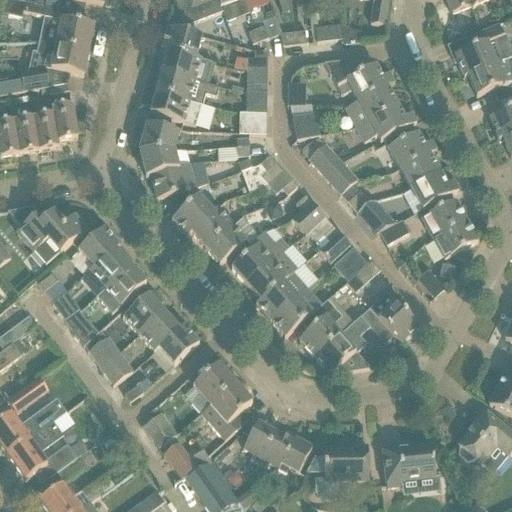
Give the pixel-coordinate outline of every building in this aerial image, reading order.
[(4,0),(2,15),(22,19),(23,17),(44,21),(39,44),(88,55),(93,30),(74,26),(60,23),(56,22),(59,12),(34,7),(19,3),(4,0)] [(35,0),(34,7),(59,12),(61,1),(57,0),(35,0)] [(104,0),(68,0),(68,3),(102,10),(104,0)] [(196,26),(215,18),(222,16),(221,11),(216,0),(185,0),(173,5),(183,31),(196,26)] [(239,0),(216,0),(221,11),(241,3),(239,0)] [(239,0),(241,3),(243,3),(247,13),(268,5),(266,0),(239,0)] [(277,0),(281,16),(288,14),(284,0),(277,0)] [(348,0),(374,4),(370,28),(384,30),(388,0),(387,0),(348,0)] [(465,0),(443,0),(447,8),(451,19),(452,19),(470,12),(465,0)] [(486,0),(465,0),(470,12),(488,4),(486,0)] [(271,14),(264,17),(266,23),(274,20),(271,14)] [(314,31),(316,47),(341,43),(339,28),(314,31)] [(469,53),(454,59),(463,81),(468,80),(467,78),(495,67),(495,66),(511,58),(511,57),(505,40),(504,41),(499,28),(483,34),(465,42),(469,53)] [(255,33),(260,45),(268,42),(263,30),(255,33)] [(195,61),(201,41),(185,36),(167,31),(161,53),(161,54),(166,55),(195,63),(195,61)] [(252,49),(260,45),(255,33),(247,37),(252,49)] [(280,38),(282,51),(308,48),(306,35),(280,38)] [(0,87),(0,99),(40,92),(48,91),(51,91),(52,74),(69,77),(83,80),(88,55),(39,44),(36,56),(45,58),(41,77),(28,74),(19,75),(21,84),(0,87)] [(206,88),(211,67),(211,66),(200,64),(201,63),(195,61),(195,63),(166,55),(164,62),(162,61),(161,64),(160,66),(160,69),(160,71),(162,72),(161,76),(206,88)] [(247,63),(247,76),(266,76),(267,55),(254,55),(254,63),(247,63)] [(511,98),(511,58),(495,66),(495,67),(467,78),(468,80),(476,101),(492,94),(497,104),(511,98)] [(351,95),(357,105),(386,89),(393,85),(388,77),(381,81),(375,69),(364,75),(357,63),(323,67),(341,100),(351,95)] [(161,76),(155,97),(200,109),(203,98),(216,101),(219,91),(206,88),(161,76)] [(253,87),(253,97),(266,97),(266,76),(247,76),(247,87),(253,87)] [(69,95),(67,88),(51,91),(48,91),(49,99),(69,95)] [(397,109),(386,90),(386,89),(357,105),(344,112),(344,113),(354,130),(360,129),(397,109)] [(200,109),(155,97),(149,118),(195,130),(200,109)] [(253,109),(253,118),(266,118),(266,97),(253,97),(246,97),(246,109),(253,109)] [(511,98),(497,104),(502,116),(489,122),(498,143),(498,144),(502,142),(502,141),(511,137),(511,98)] [(51,111),(52,117),(57,145),(58,145),(77,142),(71,108),(51,111)] [(360,129),(354,130),(363,146),(375,139),(379,146),(416,126),(410,117),(403,120),(397,109),(360,129)] [(52,117),(33,120),(39,155),(59,151),(58,145),(57,145),(52,117)] [(266,118),(253,118),(238,117),(238,138),(265,139),(266,118)] [(292,121),(296,144),(319,140),(315,117),(292,121)] [(33,120),(13,124),(19,158),(39,155),(33,120)] [(0,161),(19,158),(13,124),(0,126),(0,161)] [(146,128),(139,155),(174,155),(178,137),(146,128)] [(436,154),(435,153),(431,145),(424,148),(417,137),(399,146),(387,153),(399,173),(428,157),(429,158),(436,154)] [(511,137),(502,141),(502,142),(511,163),(511,162),(511,137)] [(236,143),(236,152),(248,151),(248,142),(236,143)] [(249,160),(248,151),(236,152),(236,161),(249,160)] [(310,167),(324,182),(336,171),(341,168),(327,152),(310,167)] [(146,181),(150,180),(178,171),(174,155),(139,155),(146,181)] [(440,177),(429,158),(428,157),(399,173),(410,194),(440,177)] [(259,180),(268,189),(283,176),(269,161),(259,169),(265,175),(259,180)] [(237,168),(240,176),(252,172),(249,163),(237,168)] [(324,182),(340,200),(353,189),(352,188),(356,185),(341,168),(336,171),(324,182)] [(178,171),(150,180),(156,203),(195,193),(188,169),(178,171)] [(440,177),(410,194),(421,214),(458,194),(453,184),(446,188),(440,177)] [(281,193),(287,200),(297,191),(291,185),(281,193)] [(340,200),(356,218),(369,206),(353,189),(340,200)] [(187,241),(191,237),(217,213),(216,212),(212,216),(198,200),(171,224),(187,241)] [(295,209),(301,215),(301,216),(311,207),(305,200),(295,209)] [(421,223),(433,243),(466,225),(455,205),(421,223)] [(276,207),(266,211),(270,221),(280,217),(276,207)] [(308,237),(325,223),(311,207),(301,216),(301,215),(291,224),(305,240),(308,237)] [(191,237),(205,253),(231,229),(217,213),(191,237)] [(17,237),(30,252),(44,268),(58,256),(59,257),(86,234),(73,220),(63,230),(52,218),(41,228),(35,221),(17,237)] [(339,238),(325,223),(308,237),(316,246),(315,247),(320,252),(321,253),(339,238)] [(379,238),(386,250),(408,238),(401,225),(379,238)] [(466,225),(433,243),(444,264),(477,245),(466,225)] [(231,229),(205,253),(220,269),(246,246),(231,229)] [(78,255),(93,272),(118,249),(103,232),(78,255)] [(231,272),(245,289),(280,257),(288,252),(280,244),(275,249),(264,237),(248,251),(251,254),(231,272)] [(321,253),(319,255),(325,262),(330,268),(335,263),(350,250),(339,238),(321,253)] [(0,268),(10,261),(0,247),(0,268)] [(255,308),(256,309),(286,281),(293,276),(297,273),(283,257),(288,252),(280,257),(245,289),(259,304),(255,308)] [(130,270),(115,254),(114,253),(93,272),(80,283),(96,301),(105,293),(130,270)] [(333,270),(346,286),(347,286),(366,269),(352,253),(333,270)] [(354,298),(379,276),(370,265),(366,269),(347,286),(345,288),(354,298)] [(105,293),(96,301),(112,318),(120,310),(130,301),(145,288),(130,270),(105,293)] [(416,284),(434,303),(444,294),(427,274),(416,284)] [(256,309),(270,325),(296,302),(296,301),(307,292),(293,276),(286,281),(256,309)] [(38,288),(43,296),(56,286),(51,279),(38,288)] [(138,339),(163,317),(158,311),(162,307),(152,295),(122,322),(138,339)] [(52,307),(65,326),(79,316),(80,315),(66,296),(52,307)] [(386,297),(369,313),(388,334),(400,348),(418,332),(386,297)] [(285,342),(302,326),(311,318),(296,302),(270,325),(285,342)] [(298,344),(314,362),(339,339),(331,330),(342,320),(327,304),(311,318),(302,326),(310,334),(298,344)] [(339,339),(314,362),(330,379),(365,348),(359,341),(369,332),(378,342),(388,334),(369,313),(360,321),(339,339)] [(79,316),(65,326),(71,333),(84,324),(79,317),(80,315),(79,316)] [(138,339),(153,356),(183,330),(182,329),(178,333),(163,317),(138,339)] [(16,330),(12,333),(19,343),(24,340),(36,331),(29,321),(16,330)] [(183,330),(153,356),(154,357),(158,353),(173,370),(198,347),(183,330)] [(88,356),(99,372),(119,357),(108,342),(88,356)] [(11,348),(0,355),(0,373),(19,359),(12,348),(11,348)] [(119,357),(99,372),(112,390),(133,375),(119,357)] [(488,409),(507,417),(511,419),(511,368),(508,367),(488,409)] [(200,418),(234,388),(217,369),(192,391),(209,410),(200,418)] [(38,383),(6,405),(15,418),(47,396),(38,383)] [(234,388),(200,418),(224,445),(235,436),(227,428),(251,407),(234,388)] [(123,400),(129,407),(142,397),(137,390),(123,400)] [(0,425),(0,450),(6,459),(65,416),(57,406),(43,416),(42,414),(20,431),(10,418),(0,425)] [(473,425),(476,428),(457,450),(460,452),(458,459),(467,466),(474,463),(481,469),(482,468),(493,477),(507,460),(508,461),(511,456),(511,438),(501,429),(483,414),(473,425)] [(65,416),(6,459),(25,485),(47,469),(38,457),(62,440),(60,438),(74,427),(65,416)] [(142,431),(158,452),(177,438),(170,429),(160,436),(151,424),(142,431)] [(250,464),(257,468),(274,436),(257,426),(242,452),(253,458),(250,464)] [(268,466),(277,471),(291,445),(274,436),(257,468),(265,472),(268,466)] [(291,445),(277,471),(286,476),(289,471),(298,476),(312,451),(294,441),(291,445)] [(47,463),(57,477),(76,463),(66,448),(47,463)] [(381,450),(383,470),(386,492),(403,490),(402,484),(434,480),(431,449),(398,453),(397,448),(381,450)] [(177,449),(163,460),(165,462),(180,482),(181,484),(182,485),(184,483),(200,473),(210,467),(203,455),(188,464),(177,449)] [(324,483),(313,483),(314,496),(320,503),(333,503),(339,496),(339,486),(368,485),(367,470),(367,450),(351,450),(351,454),(323,454),(323,461),(323,476),(324,483)] [(184,483),(204,511),(228,511),(236,506),(210,467),(200,473),(184,483)] [(104,478),(81,495),(89,506),(113,489),(104,478)] [(55,493),(39,505),(44,511),(78,511),(71,502),(61,489),(55,493)] [(133,511),(155,511),(162,507),(155,497),(133,511)]
